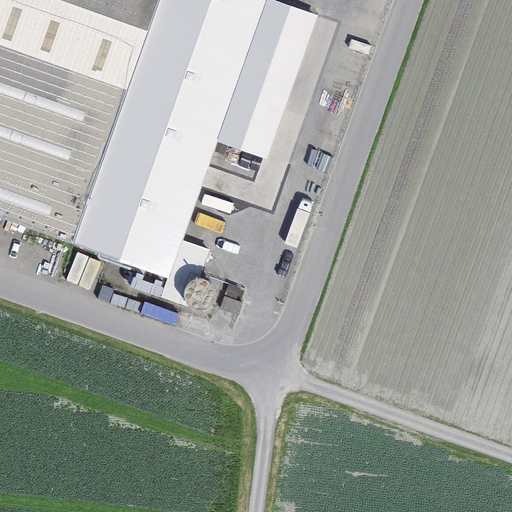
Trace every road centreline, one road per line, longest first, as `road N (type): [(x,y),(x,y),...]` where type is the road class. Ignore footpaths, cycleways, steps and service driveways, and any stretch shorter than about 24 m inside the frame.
road 1 (unknown): [(332,0),(270,191),(253,351)]
road 2 (track): [(511,467),(280,391)]
road 3 (track): [(266,511),(280,391)]
